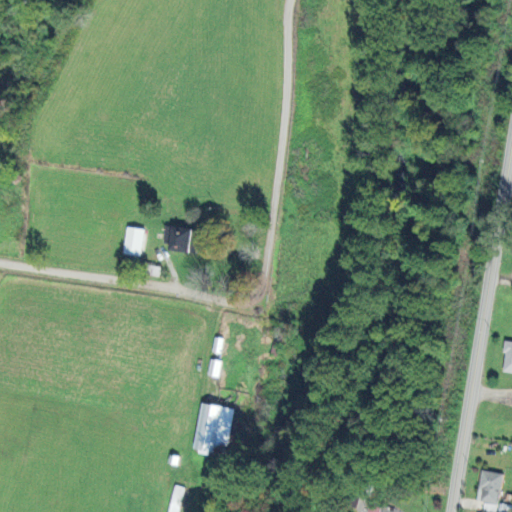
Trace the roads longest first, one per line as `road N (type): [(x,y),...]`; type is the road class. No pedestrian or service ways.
road 1 (residential): [(0,261),(240,305),(255,300),(280,136),(287,0)]
road 2 (residential): [(450,511),(511,127)]
